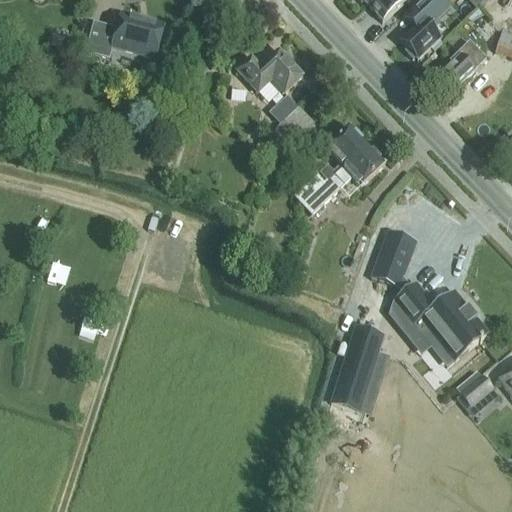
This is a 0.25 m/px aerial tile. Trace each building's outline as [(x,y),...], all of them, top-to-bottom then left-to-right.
[(374,0),(366,7),(382,25),(406,3),(406,2),(407,0),(374,0)] [(413,31),(399,44),(406,52),(404,54),(413,63),(414,62),(416,64),(441,41),(430,30),(450,11),(440,0),(426,0),(413,12),(404,21),(413,31)] [(470,0),(482,11),(490,0),(470,0)] [(93,24),(85,55),(109,61),(113,49),(155,60),(164,29),(120,17),(117,30),(93,24)] [(495,55),(511,61),(511,37),(502,35),(495,55)] [(64,40),(54,38),(51,49),(61,51),(64,40)] [(453,66),(435,83),(449,98),(487,62),(470,44),(450,63),(453,66)] [(283,97),(302,79),(278,53),(260,69),(251,59),(236,73),(258,97),(271,84),(283,97)] [(280,127),(298,111),(287,98),(268,115),(280,127)] [(215,113),(225,121),(232,113),(223,104),(215,113)] [(140,111),(144,127),(165,121),(161,105),(140,111)] [(298,111),(280,127),(280,128),(268,140),(282,157),(313,128),(298,111)] [(328,169),(320,176),(320,177),(326,183),(328,186),(367,149),(350,131),(326,153),(340,168),(333,175),(328,169)] [(324,186),(317,179),(295,201),(312,219),(352,181),(361,191),(384,168),(367,149),(328,186),(326,183),(324,186)] [(388,235),(371,281),(391,288),(399,291),(404,297),(394,306),(424,342),(447,370),(455,364),(487,338),(453,297),(435,312),(416,288),(411,291),(403,281),(416,246),(388,235)] [(374,336),(355,330),(326,417),(355,427),(384,339),(376,337),(374,336)] [(511,371),(499,382),(511,398),(511,371)] [(459,398),(471,411),(493,393),(481,379),(459,398)]
